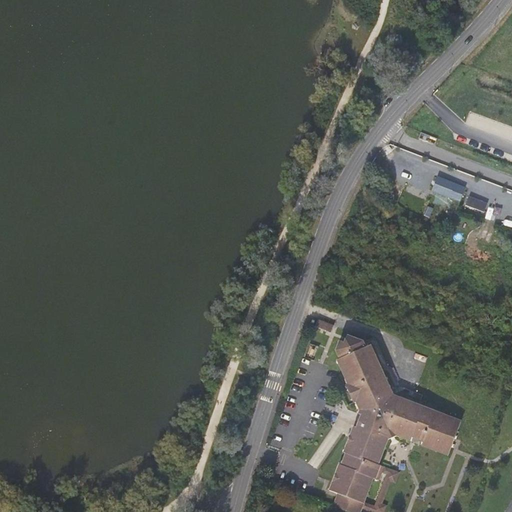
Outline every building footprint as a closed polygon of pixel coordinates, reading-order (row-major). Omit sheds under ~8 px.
[(464,187),(437,176),(431,191),(459,201),(464,187)] [(470,196),(467,204),(485,211),(488,203),(470,196)] [(333,324),(317,317),(314,325),(330,331),(333,324)] [(451,457),(463,428),(465,424),(448,416),(449,414),(422,405),(422,408),(396,399),(382,373),(384,372),(374,346),(367,349),(365,343),(361,344),(359,340),(355,339),(350,339),(345,348),(348,357),(344,358),(354,384),(352,384),(353,386),(359,402),(360,402),(363,410),(362,414),(365,415),(360,427),(357,426),(349,447),(384,460),(391,440),(400,436),(413,442),(415,438),(427,442),(425,447),(451,457)] [(341,494),(336,506),(351,511),(363,511),(365,508),(367,503),(377,478),(382,480),(385,472),(387,467),(382,465),(384,460),(349,447),(347,452),(349,453),(344,465),(342,464),(332,490),(341,494)] [(367,503),(365,508),(375,511),(387,511),(390,506),(385,504),(394,481),(398,483),(402,473),(387,467),(385,472),(391,474),(378,507),(367,503)]
